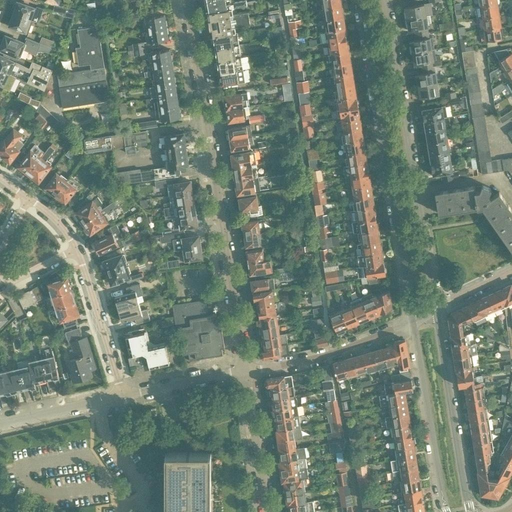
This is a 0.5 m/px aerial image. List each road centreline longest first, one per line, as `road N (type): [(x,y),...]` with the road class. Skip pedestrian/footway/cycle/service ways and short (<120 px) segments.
road 1 (residential): [(244,371),(187,0)]
road 2 (secondary): [(359,0),(413,322)]
road 3 (secondary): [(435,310),(385,0)]
road 4 (residential): [(123,396),(77,250),(56,221),(0,178)]
road 5 (secondary): [(469,511),(435,310)]
road 6 (secondary): [(413,322),(445,511)]
road 7 (residential): [(413,322),(244,371)]
road 8 (residential): [(269,511),(244,371)]
road 9 (residential): [(0,425),(123,396)]
road 10 (residential): [(123,396),(244,371)]
